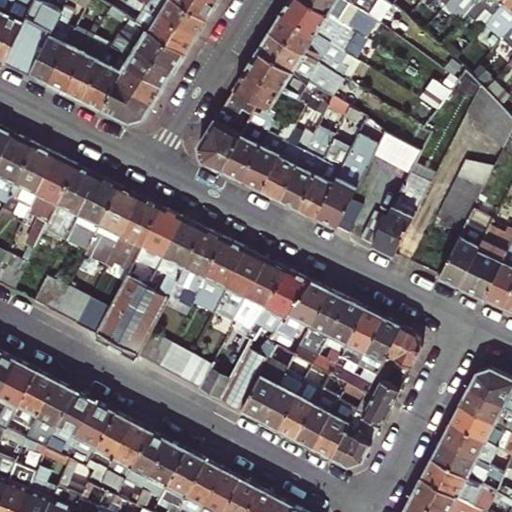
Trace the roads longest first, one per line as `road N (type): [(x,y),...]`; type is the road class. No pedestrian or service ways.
road 1 (residential): [(372,511),(0,314)]
road 2 (residential): [(471,324),(150,167)]
road 3 (residential): [(471,324),(374,511)]
road 4 (residential): [(256,0),(150,167)]
road 5 (residential): [(150,167),(0,91)]
